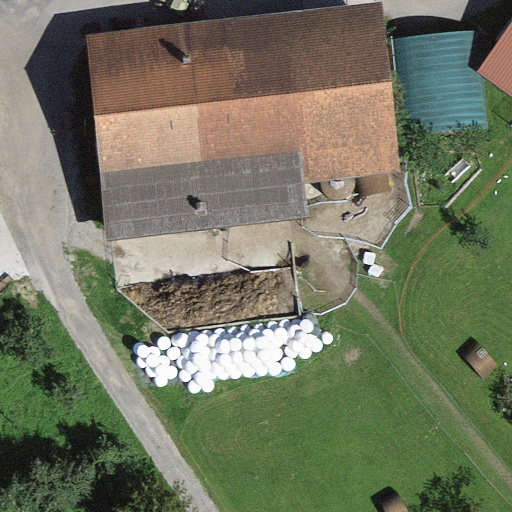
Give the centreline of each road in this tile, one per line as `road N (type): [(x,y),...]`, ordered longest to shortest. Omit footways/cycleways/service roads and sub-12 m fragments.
road 1 (track): [(0,156),(92,320),(225,511)]
road 2 (track): [(0,51),(248,0)]
